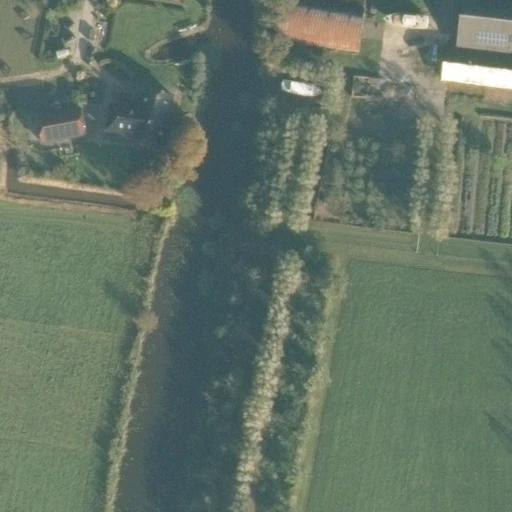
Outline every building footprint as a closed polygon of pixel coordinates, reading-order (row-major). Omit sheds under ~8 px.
[(364,10),(297,0),(283,0),(277,41),(357,54),(364,10)] [(511,0),(462,0),(456,47),(445,45),(441,79),(511,87),(511,0)] [(356,76),(354,95),(378,97),(380,78),(356,76)] [(109,103),(105,133),(133,137),(132,144),(166,149),(174,97),(174,95),(140,90),(138,108),(109,103)] [(42,144),(85,136),(80,110),(66,112),(68,121),(52,124),(50,115),(37,118),(42,144)]
